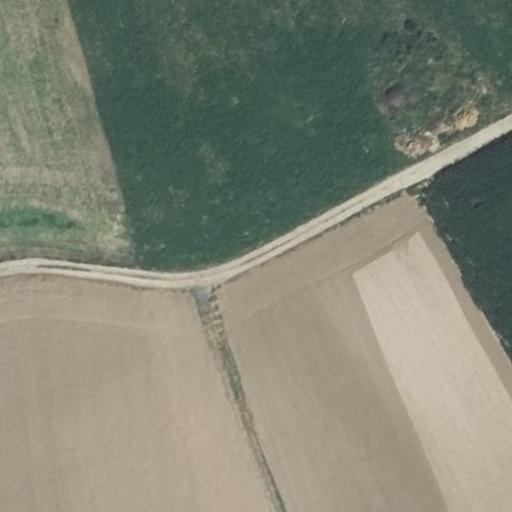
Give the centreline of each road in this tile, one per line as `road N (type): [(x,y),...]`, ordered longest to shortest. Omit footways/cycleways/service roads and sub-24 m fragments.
road 1 (track): [(284,511),(195,287),(12,262),(0,268)]
road 2 (track): [(511,120),(195,287)]
